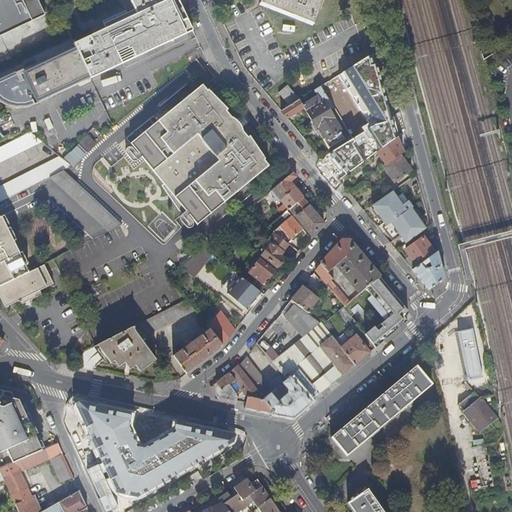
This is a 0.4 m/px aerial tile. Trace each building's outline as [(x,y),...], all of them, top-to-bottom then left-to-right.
[(0,0),(0,35),(45,14),(37,0),(0,0)] [(192,29),(178,0),(135,0),(141,11),(127,18),(106,28),(74,43),(90,77),(192,29)] [(119,0),(124,10),(127,18),(141,11),(135,0),(119,0)] [(262,0),(261,5),(314,25),(323,0),(262,0)] [(102,20),(106,28),(127,18),(124,10),(102,20)] [(82,81),(90,77),(74,43),(72,40),(23,63),(22,62),(0,72),(0,100),(2,102),(5,104),(8,105),(12,106),(16,107),(17,101),(23,99),(25,103),(31,99),(33,104),(40,100),(38,96),(50,91),(52,95),(58,92),(57,88),(80,77),(82,81)] [(352,139),(329,154),(347,175),(377,152),(397,138),(395,134),(377,64),(373,65),(370,56),(342,73),(369,124),(363,128),(365,132),(360,135),(362,138),(355,143),(352,139)] [(58,92),(82,81),(80,77),(57,88),(58,92)] [(269,167),(241,133),(230,118),(203,85),(131,143),(197,225),(269,167)] [(279,93),(290,106),(299,100),(288,86),(279,93)] [(323,91),(320,86),(314,90),(317,96),(302,105),(304,108),(316,128),(319,126),(322,130),(319,132),(328,148),(344,139),(331,118),(332,117),(323,103),(328,99),(323,91)] [(328,88),(323,91),(328,99),(344,124),(348,122),(334,100),(333,101),(330,96),(332,95),(328,88)] [(28,106),(33,104),(31,99),(25,103),(23,99),(17,101),(16,107),(18,107),(23,107),(28,106)] [(290,106),(281,111),(287,119),(302,109),(304,108),(302,105),(299,99),(299,100),(290,106)] [(230,118),(241,133),(243,132),(243,129),(242,128),(248,123),(240,114),(234,119),(234,117),(231,117),(230,118)] [(95,126),(89,132),(97,140),(103,134),(95,126)] [(29,132),(0,146),(0,161),(35,144),(29,132)] [(88,135),(65,157),(74,166),(97,144),(88,135)] [(399,155),(403,152),(397,138),(377,152),(386,165),(399,155)] [(411,171),(399,155),(386,165),(383,167),(395,182),(411,171)] [(69,164),(62,158),(59,156),(0,186),(0,201),(63,170),(65,171),(69,164)] [(121,224),(65,171),(63,170),(50,177),(107,231),(121,224)] [(297,177),(293,172),(270,192),(278,202),(280,200),(288,210),(289,208),(302,198),(304,197),(303,196),(291,181),(297,177)] [(395,228),(406,243),(407,243),(426,229),(412,208),(413,207),(408,200),(402,204),(393,191),(389,193),(372,205),(384,222),(389,219),(395,228)] [(302,198),(289,208),(312,236),(324,223),(302,198)] [(292,238),(303,230),(291,216),(273,232),(274,233),(288,243),(292,238)] [(0,285),(28,271),(0,217),(0,285)] [(280,255),(289,244),(288,243),(274,233),(268,241),(271,243),(262,255),(277,267),(284,258),(280,255)] [(417,266),(435,253),(423,237),(410,247),(407,243),(406,243),(396,250),(398,253),(401,256),(406,251),(417,266)] [(366,288),(380,277),(362,256),(349,240),(341,241),(321,263),(329,273),(337,266),(341,271),(343,269),(344,271),(342,272),(360,294),(365,289),(366,288)] [(204,248),(180,267),(193,277),(212,254),(204,248)] [(441,265),(438,252),(435,253),(417,266),(412,270),(429,290),(445,279),(441,265)] [(269,278),(274,271),(259,259),(249,272),(263,282),(267,277),(269,278)] [(329,273),(321,263),(314,271),(326,284),(333,279),(329,273)] [(21,299),(52,283),(43,264),(28,272),(28,271),(0,285),(0,296),(5,307),(18,300),(18,302),(21,301),(21,299)] [(43,264),(52,283),(53,282),(44,264),(43,264)] [(252,302),(260,292),(241,277),(227,293),(246,309),(252,302)] [(380,277),(366,288),(365,289),(389,317),(366,336),(375,348),(398,328),(395,325),(398,322),(400,322),(402,320),(404,319),(405,318),(406,316),(406,315),(407,313),(407,312),(407,310),(380,277)] [(318,299),(302,286),(297,293),(291,300),(307,312),(318,299)] [(148,335),(195,310),(187,299),(177,304),(140,323),(148,335)] [(307,312),(291,300),(280,313),(302,338),(320,323),(307,312)] [(234,331),(235,330),(220,311),(219,312),(215,308),(207,317),(212,321),(207,326),(209,328),(222,345),(234,331)] [(163,355),(148,335),(140,323),(95,346),(93,347),(95,350),(98,354),(103,361),(142,370),(163,355)] [(323,325),(320,323),(302,338),(273,362),(273,363),(287,379),(290,377),(310,401),(311,401),(331,384),(355,364),(341,348),(323,325)] [(220,348),(222,345),(209,328),(173,355),(186,373),(207,358),(220,348)] [(355,364),(370,352),(357,335),(341,348),(355,364)] [(265,387),(243,359),(237,365),(256,390),(257,392),(258,393),(265,387)] [(256,390),(237,365),(233,370),(229,373),(234,380),(228,384),(237,395),(237,400),(246,402),(247,396),(254,391),(256,390)] [(416,367),(417,367),(399,382),(393,387),(392,388),(333,437),(332,437),(347,456),(348,455),(347,454),(431,384),(431,385),(432,384),(417,366),(416,367)] [(234,380),(229,373),(222,378),(215,384),(217,396),(237,400),(237,395),(228,384),(234,380)] [(290,377),(287,379),(283,382),(263,398),(264,400),(273,412),(293,417),(302,409),(311,401),(310,401),(290,377)] [(0,449),(0,451),(6,448),(12,462),(42,449),(31,426),(18,399),(14,398),(11,391),(0,388),(0,449)] [(273,412),(264,400),(247,396),(246,402),(245,406),(259,409),(273,412)] [(498,419),(480,397),(461,412),(479,434),(498,419)] [(79,401),(76,405),(111,489),(116,493),(139,497),(230,446),(235,442),(236,434),(176,422),(176,432),(146,448),(138,446),(131,423),(134,413),(79,401)] [(73,476),(57,442),(42,449),(12,462),(0,467),(0,471),(4,481),(18,511),(78,511),(80,511),(89,511),(79,490),(57,502),(57,503),(55,504),(51,506),(41,511),(33,495),(30,496),(19,471),(49,459),(60,482),(73,476)] [(280,511),(271,498),(263,486),(256,491),(248,479),(235,488),(239,494),(233,498),(228,492),(219,499),(231,511),(238,511),(253,502),(257,508),(258,507),(261,511),(280,511)] [(383,511),(369,490),(368,489),(348,503),(349,504),(350,503),(356,511),(383,511)] [(204,511),(229,511),(222,503),(204,511)]
